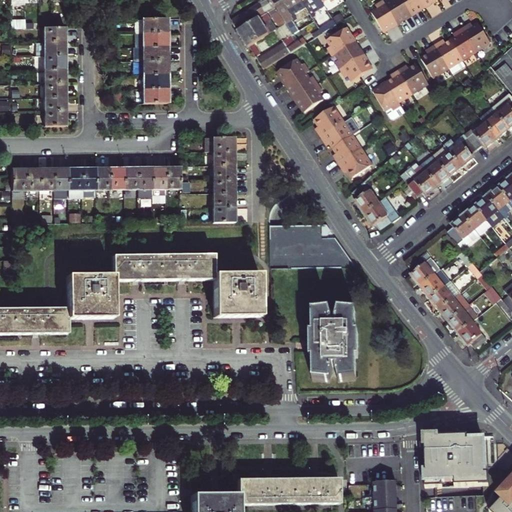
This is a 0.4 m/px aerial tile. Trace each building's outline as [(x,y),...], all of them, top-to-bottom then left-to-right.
[(263,0),(265,3),(235,23),(241,32),(268,15),(272,13),(277,10),(271,0),(263,0)] [(301,0),(271,0),(277,10),(287,25),(294,36),(301,31),(294,20),(297,19),(296,17),(307,10),(301,0)] [(301,0),(307,10),(314,20),(317,18),(315,15),(320,12),(326,8),(323,3),(320,0),(301,0)] [(391,0),(392,2),(386,6),(398,25),(412,17),(401,0),(391,0)] [(401,0),(412,17),(425,9),(419,0),(401,0)] [(419,0),(425,9),(438,0),(419,0)] [(379,11),(372,15),(384,34),(398,25),(386,6),(384,2),(376,7),(379,11)] [(287,25),(277,10),(272,13),(281,29),(287,25)] [(239,34),(248,49),(278,31),(268,15),(241,32),(239,34)] [(137,31),(143,31),(167,31),(167,16),(137,16),(137,31)] [(321,32),(323,36),(337,27),(335,23),(321,32)] [(468,26),(463,29),(477,53),(491,44),(479,25),(474,28),(471,30),(468,26)] [(356,43),(348,29),(328,41),(332,47),(328,50),(333,58),(337,55),(356,43)] [(463,29),(457,33),(459,37),(456,39),(452,41),(463,61),(477,53),(463,29)] [(66,46),(66,30),(44,30),(45,46),(66,46)] [(143,31),(143,45),(167,45),(167,31),(143,31)] [(252,49),(257,58),(283,43),(281,39),(275,43),(271,38),(252,49)] [(283,43),(257,58),(265,73),(303,48),(300,43),(296,46),(291,38),(283,43)] [(463,61),(452,41),(447,44),(444,46),(441,42),(435,46),(450,69),(463,61)] [(365,57),(356,43),(337,55),(340,61),(337,63),(341,71),(365,57)] [(143,45),(144,60),(167,59),(167,45),(143,45)] [(66,59),(66,46),(45,46),(37,46),(37,59),(45,59),(66,59)] [(450,69),(435,46),(429,49),(432,53),(429,55),(424,58),(436,78),(450,69)] [(365,57),(341,71),(346,79),(350,77),(354,83),(373,71),(365,57)] [(66,59),(45,59),(45,73),(66,73),(66,59)] [(144,60),(144,72),(167,72),(167,59),(144,60)] [(301,67),(297,61),(278,74),(288,88),(307,75),(310,72),(305,64),(301,67)] [(399,72),(413,95),(429,86),(418,66),(410,71),(407,72),(405,68),(399,72)] [(494,76),(511,96),(511,97),(511,76),(505,68),(494,76)] [(144,72),(144,88),(168,87),(167,72),(144,72)] [(413,95),(399,72),(393,75),(396,79),(393,81),(388,84),(400,104),(413,95)] [(66,73),(45,73),(45,87),(66,87),(66,73)] [(307,75),(288,88),(297,101),(319,85),(314,78),(310,80),(307,75)] [(400,104),(388,84),(382,88),(374,93),(386,112),(392,108),(394,112),(402,108),(400,104)] [(319,85),(297,101),(306,115),(325,102),(321,95),(325,93),(319,85)] [(45,101),(66,101),(66,87),(45,87),(45,101)] [(144,88),(144,101),(168,101),(168,87),(144,88)] [(511,97),(511,96),(493,110),(510,131),(511,128),(511,97)] [(45,101),(45,115),(67,115),(66,101),(45,101)] [(334,108),(315,121),(319,128),(321,131),(317,133),(322,140),(344,125),(334,108)] [(481,119),(482,120),(486,125),(498,140),(510,131),(493,110),(481,119)] [(67,115),(45,115),(45,129),(67,129),(67,115)] [(482,120),(470,129),(475,134),(486,125),(482,120)] [(344,125),(322,140),(325,145),(329,142),(331,145),(334,150),(353,138),(344,125)] [(475,134),(470,129),(464,134),(466,136),(478,151),(484,147),(486,150),(498,140),(486,125),(475,134)] [(446,148),(463,169),(474,159),(472,156),(478,151),(466,136),(463,139),(466,142),(459,148),(453,141),(445,146),(446,148)] [(335,161),(339,167),(362,152),(353,138),(334,150),(337,155),(339,158),(335,161)] [(212,155),(233,155),(233,141),(204,141),(204,155),(212,155)] [(441,155),(436,159),(451,178),(463,169),(446,148),(440,153),(441,155)] [(362,152),(339,167),(343,172),(347,170),(349,173),(353,180),(372,167),(362,152)] [(212,155),(212,169),(234,169),(233,155),(212,155)] [(430,171),(428,173),(440,187),(451,178),(436,159),(435,157),(425,165),(430,171)] [(212,169),(212,183),(234,182),(234,169),(212,169)] [(425,169),(407,184),(409,188),(414,194),(418,199),(424,194),(427,198),(440,187),(428,173),(425,169)] [(138,193),(138,171),(123,172),(124,193),(138,193)] [(138,171),(138,193),(138,199),(153,198),(153,171),(138,171)] [(166,192),(166,171),(153,171),(153,198),(166,198),(166,192)] [(179,171),(166,171),(166,192),(179,192),(179,171)] [(13,192),(13,194),(27,193),(27,172),(12,172),(13,179),(13,192)] [(40,172),(27,172),(27,193),(41,193),(40,172)] [(55,193),(55,172),(40,172),(41,193),(55,193)] [(55,172),(55,193),(55,201),(69,201),(69,172),(55,172)] [(82,201),(81,172),(69,172),(69,201),(69,202),(82,202),(82,201)] [(96,193),(96,172),(81,172),(82,201),(96,200),(96,193)] [(96,172),(96,193),(110,193),(110,172),(96,172)] [(123,172),(110,172),(110,193),(124,193),(123,172)] [(511,200),(511,180),(510,178),(498,188),(510,202),(511,200)] [(212,183),(213,197),(234,197),(234,182),(212,183)] [(380,205),(366,184),(355,194),(359,201),(356,203),(365,216),(380,205)] [(414,194),(409,188),(406,191),(410,197),(414,194)] [(498,188),(487,197),(498,212),(510,202),(498,188)] [(234,197),(213,197),(213,211),(234,211),(234,197)] [(504,218),(498,212),(487,197),(475,206),(492,227),(504,218)] [(380,205),(365,216),(373,228),(376,226),(381,232),(401,217),(387,199),(380,205)] [(480,237),(492,227),(475,206),(463,216),(480,237)] [(234,211),(213,211),(213,225),(234,225),(234,211)] [(448,233),(463,251),(480,237),(463,216),(451,226),(454,229),(448,233)] [(328,226),(269,227),(270,269),(345,267),(344,238),(329,238),(328,226)] [(495,255),(498,260),(510,250),(507,246),(495,255)] [(411,276),(421,289),(441,272),(427,254),(409,268),(414,274),(411,276)] [(213,283),(214,277),(214,258),(165,258),(112,258),(112,277),(113,283),(137,283),(213,283)] [(481,274),(487,269),(480,260),(474,265),(481,274)] [(474,265),(468,269),(478,281),(483,277),(481,274),(474,265)] [(421,289),(430,300),(450,283),(441,272),(421,289)] [(113,283),(112,277),(68,277),(68,309),(68,320),(95,320),(113,320),(113,304),(113,283)] [(214,277),(213,283),(213,320),(260,320),(260,277),(214,277)] [(487,292),(492,288),(483,277),(478,281),(487,292)] [(430,300),(439,312),(460,295),(450,283),(430,300)] [(492,288),(487,292),(497,305),(502,301),(492,288)] [(439,312),(448,323),(469,306),(460,295),(439,312)] [(511,295),(503,302),(511,313),(511,295)] [(448,323),(458,335),(473,323),(479,319),(469,306),(448,323)] [(68,320),(68,309),(0,309),(0,335),(68,334),(68,320)] [(312,382),(331,384),(337,384),(355,382),(355,360),(358,360),(358,335),(355,335),(354,314),(337,312),(311,315),(311,335),(309,335),(309,361),(311,361),(312,382)] [(473,323),(458,335),(468,347),(471,345),(476,351),(488,342),(473,323)] [(425,475),(424,475),(425,491),(442,490),(442,485),(454,484),(454,490),(488,489),(488,477),(484,477),(483,444),(466,444),(466,441),(437,442),(437,437),(423,438),(423,448),(424,448),(425,475)] [(237,511),(237,508),(338,507),(338,481),(237,482),(237,496),(192,497),(191,511),(237,511)] [(511,511),(511,484),(499,500),(501,502),(492,511),(511,511)] [(395,487),(395,485),(373,486),(373,493),(373,500),(396,500),(395,493),(395,487)] [(396,506),(396,500),(373,500),(373,507),(373,511),(396,511),(396,506)] [(490,511),(492,511),(501,502),(499,500),(489,510),(490,511)]
